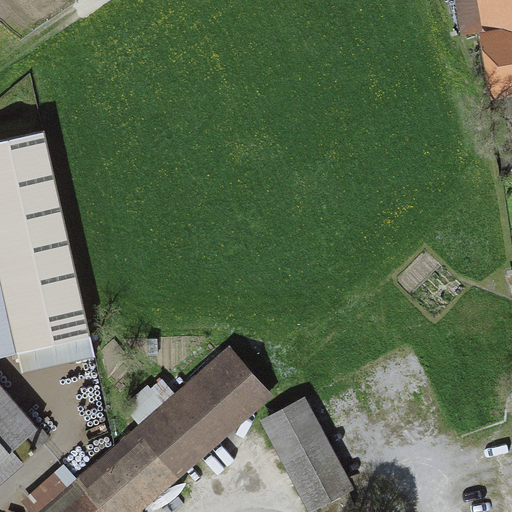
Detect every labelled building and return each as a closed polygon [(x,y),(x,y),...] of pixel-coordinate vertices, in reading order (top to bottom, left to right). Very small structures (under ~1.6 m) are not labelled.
[(511,0),(477,0),(483,36),(481,37),(491,100),(511,96),(511,0)] [(46,130),(0,140),(0,267),(18,351),(91,335),(46,130)] [(0,355),(18,351),(0,267),(0,355)] [(146,511),(276,398),(233,349),(46,511),(146,511)] [(0,458),(10,450),(20,460),(49,435),(0,378),(0,458)] [(300,403),(270,419),(316,504),(346,488),(300,403)] [(316,504),(318,511),(345,511),(348,511),(357,506),(346,488),(316,504)]
